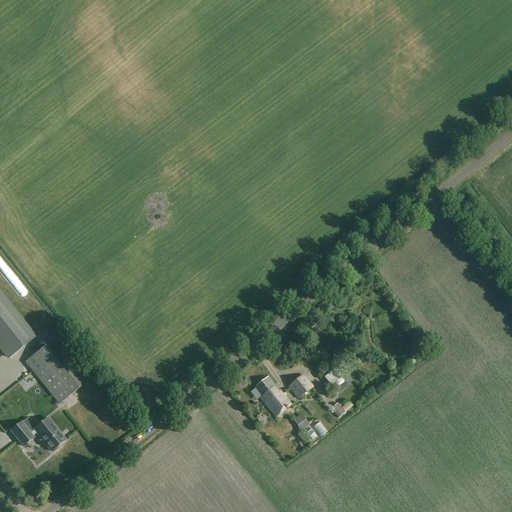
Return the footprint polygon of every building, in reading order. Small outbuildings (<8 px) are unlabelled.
[(0,346),(10,359),(35,339),(0,294),(0,346)] [(45,315),(39,320),(42,324),(48,319),(45,315)] [(50,345),(26,363),(60,406),(84,388),(50,345)] [(329,386),(341,378),(335,370),(323,378),(329,386)] [(346,374),(341,378),(347,386),(352,382),(346,374)] [(298,401),(313,389),(303,376),(288,388),(298,401)] [(278,392),(274,387),(276,386),(269,377),(256,387),(263,396),(262,397),(262,398),(261,399),(276,418),(292,405),(285,398),(288,395),(286,392),(283,395),(279,390),(278,392)] [(100,387),(104,384),(99,378),(95,381),(100,387)] [(337,396),(349,388),(347,386),(341,378),(329,386),(337,396)] [(349,403),(341,409),(345,413),(353,407),(349,403)] [(338,419),(345,413),(341,409),(337,404),(330,410),(338,419)] [(302,432),(310,426),(302,414),(294,420),(302,432)] [(67,441),(49,418),(36,428),(29,419),(23,423),(22,422),(10,432),(23,448),(35,438),(34,437),(36,435),(51,453),(54,451),(55,453),(61,447),(60,446),(67,441)] [(283,437),(293,432),(289,423),(279,427),(283,437)]
